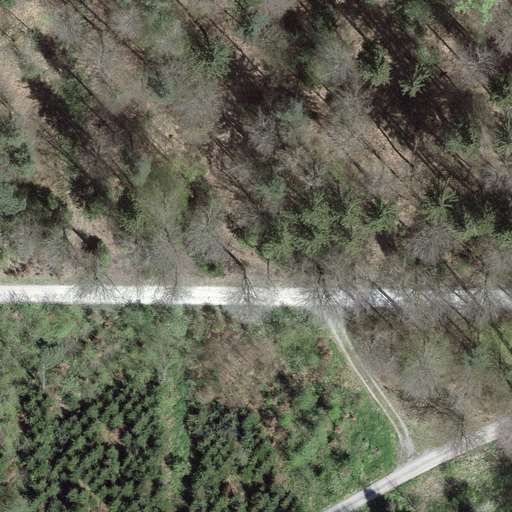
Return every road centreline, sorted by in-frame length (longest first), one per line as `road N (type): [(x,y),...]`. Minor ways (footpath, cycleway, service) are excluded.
road 1 (track): [(511,293),(0,291)]
road 2 (track): [(344,511),(463,444),(511,428)]
